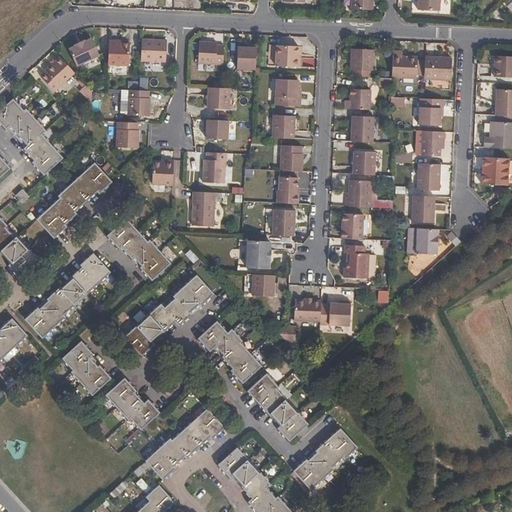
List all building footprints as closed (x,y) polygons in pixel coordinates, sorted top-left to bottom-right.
[(351,0),(351,7),(372,9),(372,0),(351,0)] [(441,9),(441,0),(418,0),(418,8),(441,9)] [(77,65),(99,55),(92,39),(86,41),(85,40),(75,45),(76,46),(69,49),(77,65)] [(119,40),(109,40),(108,64),(128,65),(130,44),(119,43),(119,40)] [(166,41),(141,40),(140,61),(165,62),(166,41)] [(217,43),(200,42),(199,63),(216,64),(217,43)] [(237,68),(255,70),(256,46),(248,45),(248,48),(238,47),(237,68)] [(297,59),(298,48),(276,47),(275,67),(298,68),(299,60),(297,59)] [(352,71),(352,78),(365,78),(365,72),(370,72),(371,51),(351,50),(350,71),(352,71)] [(402,52),(393,51),(391,77),(416,79),(417,58),(402,57),(402,52)] [(54,92),(74,73),(59,57),(44,70),(46,72),(40,77),(54,92)] [(511,57),(494,57),(493,78),(511,78),(511,57)] [(451,59),(426,58),(424,79),(449,80),(451,59)] [(147,77),(139,77),(139,89),(146,90),(147,77)] [(391,87),(391,80),(377,79),(377,86),(391,87)] [(296,99),(297,92),(298,82),(276,81),(275,108),(299,109),(299,100),(296,99)] [(228,110),(229,89),(225,89),(221,89),(207,88),(207,109),(228,110)] [(147,98),(148,90),(146,90),(139,89),(128,89),(128,98),(127,111),(127,114),(149,115),(150,98),(147,98)] [(345,102),(344,110),(368,111),(369,91),(350,90),(349,102),(345,102)] [(511,92),(495,92),(494,118),(511,118),(511,92)] [(390,97),(390,106),(404,107),(404,98),(390,97)] [(25,110),(14,99),(0,111),(0,124),(4,129),(6,126),(25,110)] [(440,109),(444,110),(444,101),(423,100),(420,100),(419,108),(440,109)] [(440,109),(419,108),(418,126),(439,127),(440,117),(440,109)] [(37,121),(26,109),(25,110),(6,126),(17,139),(37,121)] [(352,116),(350,142),(371,143),(373,117),(352,116)] [(273,118),(272,140),(293,140),(294,119),(273,118)] [(47,133),(37,121),(17,139),(28,150),(42,138),(47,133)] [(227,141),(228,122),(204,121),(204,130),(206,130),(205,140),(227,141)] [(137,130),(137,123),(118,122),(117,147),(139,148),(140,130),(137,130)] [(492,141),(488,141),(483,141),(482,150),(511,151),(511,124),(489,124),(489,136),(492,136),(492,141)] [(440,140),(443,141),(444,134),(422,132),(421,156),(439,156),(439,149),(440,140)] [(52,149),(42,138),(28,150),(26,153),(35,164),(52,149)] [(281,145),(280,171),(301,172),(302,153),(300,153),(300,146),(281,145)] [(62,159),(52,149),(35,164),(33,166),(43,177),(62,159)] [(226,161),(226,153),(206,152),(206,160),(203,160),(203,168),(205,168),(204,172),(202,172),(202,183),(223,184),(224,161),(226,161)] [(352,152),(351,175),(372,176),(373,153),(352,152)] [(408,164),(409,156),(394,155),(393,163),(408,164)] [(0,176),(9,168),(0,158),(0,176)] [(151,184),(172,185),(173,160),(162,160),(162,163),(153,162),(151,184)] [(482,160),(481,187),(506,188),(507,162),(482,160)] [(93,164),(81,174),(96,191),(98,193),(110,182),(93,164)] [(437,192),(439,166),(418,165),(416,191),(437,192)] [(81,174),(69,185),(84,202),(96,191),(81,174)] [(276,191),(276,203),(297,204),(298,193),(296,193),(297,177),(279,176),(278,191),(276,191)] [(344,198),(344,207),(368,208),(391,209),(391,201),(369,199),(370,183),(348,182),(347,198),(344,198)] [(69,185),(57,196),(60,199),(72,213),(84,202),(69,185)] [(247,188),(246,198),(255,199),(256,189),(247,188)] [(22,202),(28,196),(22,189),(15,196),(22,202)] [(221,202),(221,193),(192,192),(191,225),(212,226),(214,201),(221,202)] [(431,223),(432,198),(411,197),(410,222),(431,223)] [(60,199),(48,210),(65,229),(77,218),(72,213),(60,199)] [(48,210),(36,221),(55,241),(66,231),(65,229),(48,210)] [(273,210),(272,235),(293,236),(294,211),(273,210)] [(342,214),(341,239),(360,240),(362,215),(342,214)] [(137,232),(127,221),(108,238),(118,249),(120,247),(137,232)] [(15,239),(4,227),(0,231),(0,252),(15,239)] [(435,255),(436,231),(416,230),(407,229),(407,255),(415,255),(415,254),(435,255)] [(452,246),(458,243),(452,231),(446,234),(452,246)] [(148,244),(137,232),(120,247),(131,259),(148,244)] [(28,248),(17,236),(15,239),(0,252),(12,264),(28,248)] [(161,253),(150,241),(148,244),(131,259),(142,270),(161,253)] [(266,250),(267,242),(245,241),(244,268),(266,269),(266,260),(268,260),(268,250),(266,250)] [(363,254),(363,247),(343,246),(343,254),(345,254),(344,269),(342,268),(341,278),(366,279),(367,254),(363,254)] [(39,260),(28,248),(12,264),(9,267),(20,278),(39,260)] [(97,281),(107,272),(88,251),(78,260),(80,262),(97,281)] [(171,263),(161,253),(142,270),(152,281),(171,263)] [(86,292),(97,281),(80,262),(68,273),(71,276),(86,292)] [(272,299),(273,276),(251,275),(251,298),(272,299)] [(74,303),(86,292),(71,276),(59,287),(74,303)] [(196,277),(184,288),(203,308),(215,297),(196,277)] [(62,314),(74,303),(59,287),(58,286),(46,297),(62,314)] [(184,288),(173,299),(175,301),(192,318),(203,308),(184,288)] [(377,303),(388,304),(388,291),(378,290),(377,303)] [(53,327),(64,317),(62,314),(46,297),(35,307),(53,327)] [(293,321),(318,322),(319,301),(313,301),(313,299),(303,298),(303,300),(293,299),(293,321)] [(175,301),(163,311),(176,325),(180,329),(192,318),(175,301)] [(347,301),(339,301),(339,304),(328,303),(326,324),(346,325),(347,301)] [(42,337),(53,327),(35,307),(24,318),(42,337)] [(160,308),(148,319),(162,335),(164,336),(176,325),(163,311),(160,308)] [(148,319),(136,329),(150,345),(162,335),(148,319)] [(15,347),(27,337),(12,320),(0,331),(15,347)] [(229,335),(217,322),(198,340),(210,353),(214,349),(229,335)] [(295,327),(286,326),(278,333),(286,343),(293,343),(295,327)] [(136,329),(125,339),(142,358),(153,349),(150,345),(136,329)] [(0,354),(4,359),(15,347),(0,331),(0,354)] [(244,342),(234,331),(229,335),(214,349),(224,359),(241,344),(244,342)] [(62,358),(72,369),(89,355),(91,353),(81,341),(62,358)] [(251,355),(241,344),(224,359),(234,370),(251,355)] [(69,372),(79,383),(99,366),(89,355),(72,369),(69,372)] [(262,367),(251,355),(234,370),(232,372),(242,384),(255,373),(262,367)] [(35,357),(29,362),(33,367),(39,361),(35,357)] [(23,368),(27,373),(33,367),(29,362),(23,368)] [(89,395),(101,384),(108,377),(99,366),(79,383),(89,395)] [(267,375),(262,380),(249,392),(260,404),(277,389),(278,387),(267,375)] [(103,395),(114,407),(131,391),(132,391),(122,378),(107,391),(103,395)] [(11,379),(5,384),(9,389),(15,383),(11,379)] [(208,387),(202,381),(195,388),(201,394),(208,387)] [(288,400),(277,389),(260,404),(270,416),(272,414),(288,400)] [(114,407),(125,419),(127,417),(142,404),(131,391),(114,407)] [(127,417),(139,429),(157,412),(147,400),(142,404),(127,417)] [(298,412),(288,400),(272,414),(282,426),(298,412)] [(207,408),(197,417),(212,434),(214,436),(224,427),(207,408)] [(308,423),(298,412),(282,426),(279,429),(289,440),(308,423)] [(197,417),(185,428),(200,444),(212,434),(197,417)] [(185,428),(172,439),(186,454),(187,456),(200,444),(185,428)] [(345,458),(355,449),(337,429),(327,438),(343,456),(345,458)] [(170,436),(158,447),(174,465),(186,454),(172,439),(170,436)] [(331,467),(343,456),(327,438),(315,449),(331,467)] [(158,447),(146,458),(163,478),(172,470),(176,466),(174,465),(158,447)] [(247,460),(236,449),(216,466),(227,478),(232,474),(247,460)] [(322,480),(334,469),(331,467),(315,449),(304,459),(322,480)] [(310,490),(322,480),(304,459),(292,471),(310,490)] [(258,473),(247,460),(232,474),(243,486),(258,473)] [(140,476),(146,471),(142,466),(136,472),(140,476)] [(269,485),(258,473),(243,486),(240,489),(251,501),(265,488),(269,485)] [(128,487),(123,483),(117,488),(121,493),(128,487)] [(158,484),(146,495),(151,501),(160,511),(161,511),(174,501),(158,484)] [(115,499),(121,493),(117,488),(111,494),(115,499)] [(259,511),(274,499),(265,488),(251,501),(247,504),(254,511),(259,511)] [(281,511),(286,508),(276,497),(274,499),(259,511),(281,511)] [(160,511),(151,501),(138,511),(160,511)]
